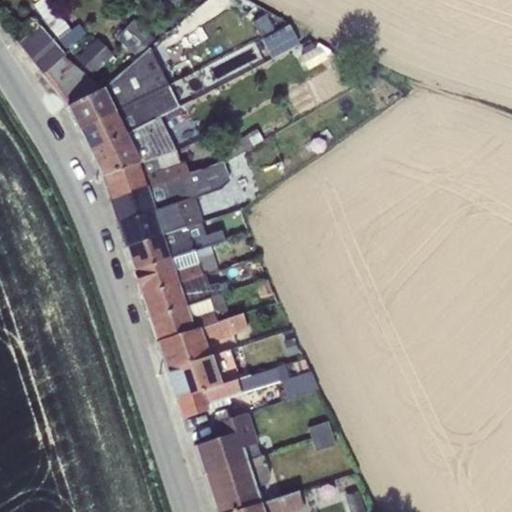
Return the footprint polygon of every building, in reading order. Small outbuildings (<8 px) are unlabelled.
[(133,20),(115,39),(135,58),(154,40),(133,20)] [(289,26),(260,40),(271,59),(299,45),(289,26)] [(41,76),(63,57),(39,27),(16,45),(41,76)] [(96,39),(75,59),(92,77),(112,57),(96,39)] [(319,47),(300,57),(307,71),(326,60),(319,47)] [(97,86),(66,107),(77,131),(167,86),(149,50),(97,86)] [(63,57),(41,76),(52,90),(76,68),(63,57)] [(76,68),(52,90),(66,107),(97,86),(76,68)] [(167,86),(77,131),(88,152),(157,117),(177,107),(167,86)] [(157,117),(88,152),(100,177),(175,152),(157,117)] [(257,131),(219,151),(225,162),(262,140),(257,131)] [(175,152),(100,177),(108,201),(187,175),(183,162),(178,164),(175,152)] [(187,175),(108,201),(124,248),(184,229),(200,224),(193,198),(219,189),(227,182),(222,164),(187,175)] [(184,229),(124,248),(132,273),(209,248),(225,242),(222,232),(212,236),(211,233),(187,241),(184,229)] [(209,248),(132,273),(140,296),(203,276),(217,271),(209,248)] [(203,276),(140,296),(148,320),(210,299),(229,293),(225,282),(208,287),(203,276)] [(210,299),(148,320),(156,344),(230,319),(215,313),(210,299)] [(230,319),(156,344),(165,372),(206,359),(200,343),(211,339),(217,341),(246,331),(241,316),(230,319)] [(206,359),(165,372),(175,401),(238,380),(228,351),(206,359)] [(238,380),(175,401),(181,419),(208,411),(207,407),(281,383),(289,380),(284,365),(238,380)] [(289,380),(281,383),(287,401),(318,390),(311,373),(289,380)] [(202,476),(259,458),(254,445),(256,444),(247,414),(211,426),(215,440),(192,447),(202,476)] [(325,423),(307,429),(315,452),(333,446),(325,423)] [(259,458),(202,476),(213,511),(236,511),(259,505),(253,488),(266,484),(268,479),(261,457),(259,458)] [(363,511),(357,492),(343,496),(348,511),(363,511)] [(259,505),(236,511),(292,511),(303,509),(297,493),(259,505)]
